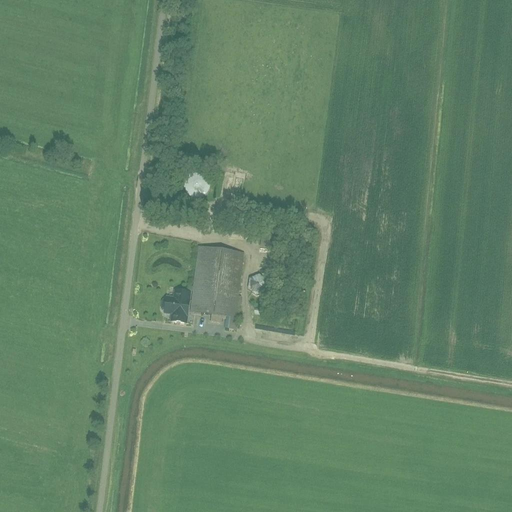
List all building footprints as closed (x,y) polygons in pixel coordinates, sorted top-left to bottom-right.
[(186,178),(183,183),(183,186),(184,190),(184,192),(186,195),(189,197),(191,198),(196,199),(199,199),(202,198),(206,196),(208,192),(209,186),(208,182),(205,177),(203,175),(201,174),(195,173),(191,174),(188,176),(186,178)] [(279,235),(261,232),(259,248),(278,250),(279,235)] [(190,312),(226,317),(225,329),(236,331),(241,297),(238,297),(244,254),(199,248),(190,312)] [(248,280),(247,290),(256,297),(265,293),(268,283),(258,275),(248,280)] [(170,323),(186,325),(187,317),(189,301),(190,293),(175,291),(174,299),(166,298),(166,301),(164,301),(162,302),(161,309),(163,311),(164,311),(164,314),(171,315),(170,323)]
